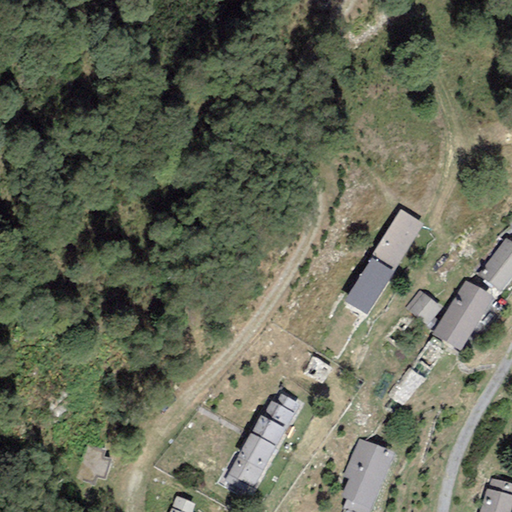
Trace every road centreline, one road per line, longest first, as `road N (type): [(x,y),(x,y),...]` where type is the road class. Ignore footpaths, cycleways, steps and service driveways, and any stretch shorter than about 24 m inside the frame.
road 1 (track): [(111,511),(164,404),(264,299),(306,208),(291,105),(297,55),(349,0)]
road 2 (unclassified): [(511,344),(482,396),(444,511)]
